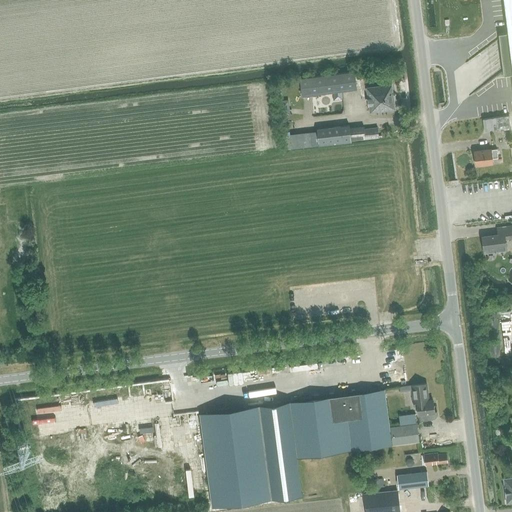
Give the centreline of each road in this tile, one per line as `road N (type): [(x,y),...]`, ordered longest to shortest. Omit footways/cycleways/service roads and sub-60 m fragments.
road 1 (unclassified): [(0,379),(456,322)]
road 2 (unclassified): [(456,322),(413,0)]
road 3 (unclassified): [(479,511),(456,322)]
